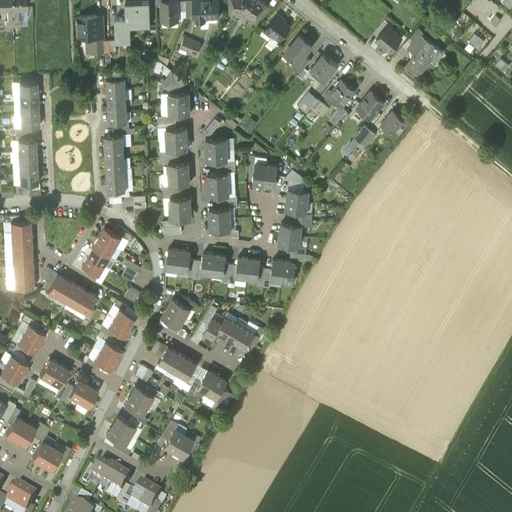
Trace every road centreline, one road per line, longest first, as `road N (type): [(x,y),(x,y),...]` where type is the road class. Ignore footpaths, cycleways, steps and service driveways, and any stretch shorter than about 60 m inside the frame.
road 1 (residential): [(297,0),(438,115)]
road 2 (track): [(511,357),(418,511)]
road 3 (residential): [(41,203),(41,254),(66,268),(99,210)]
road 4 (residential): [(199,238),(193,126),(208,105)]
road 5 (residential): [(97,210),(98,78)]
road 6 (residential): [(115,385),(46,346),(19,390)]
road 7 (residential): [(49,203),(45,77)]
